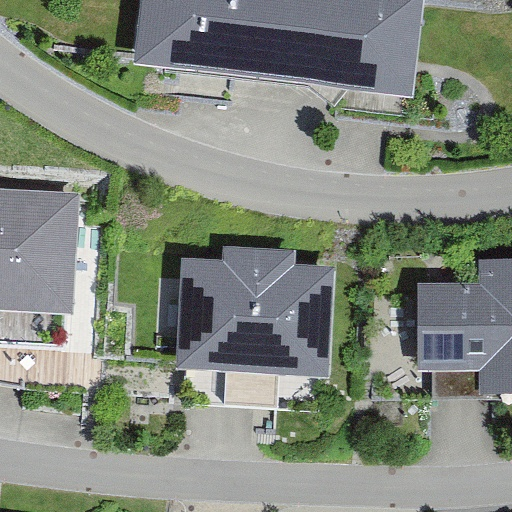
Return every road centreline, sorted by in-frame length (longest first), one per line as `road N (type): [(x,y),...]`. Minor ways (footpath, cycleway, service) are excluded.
road 1 (residential): [(0,73),(153,159),(301,196),(511,192)]
road 2 (residential): [(0,466),(136,481),(511,492)]
